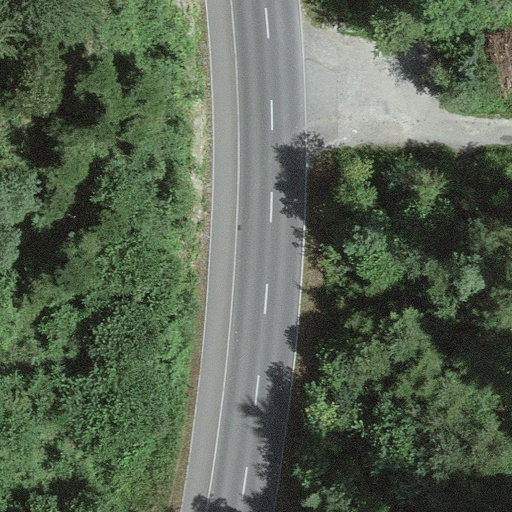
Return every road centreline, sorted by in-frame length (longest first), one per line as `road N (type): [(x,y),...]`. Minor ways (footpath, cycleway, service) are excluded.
road 1 (tertiary): [(262,0),(276,271),(235,511)]
road 2 (track): [(511,129),(273,123)]
